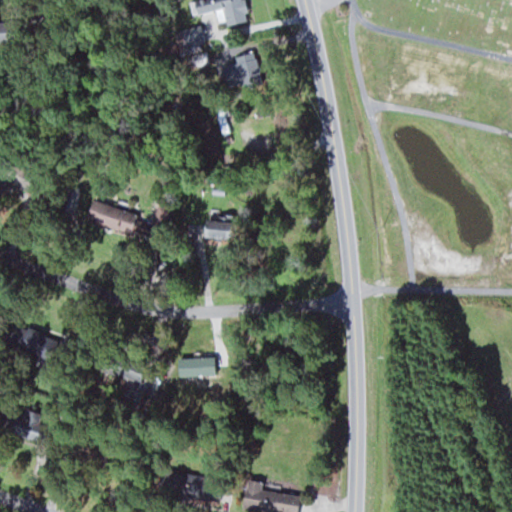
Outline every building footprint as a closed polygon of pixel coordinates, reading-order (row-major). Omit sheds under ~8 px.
[(249,21),(244,0),(198,0),(203,21),(218,18),(220,27),(249,21)] [(182,30),(187,48),(205,42),(200,25),(182,30)] [(222,70),(228,87),(247,80),(241,63),(222,70)] [(216,108),(223,134),(233,131),(227,105),(216,108)] [(143,233),(147,215),(91,201),(87,220),(143,233)] [(231,237),(231,220),(204,220),(204,237),(231,237)] [(55,336),(8,320),(0,343),(47,359),(55,336)] [(1,436),(36,436),(36,414),(1,414),(1,436)] [(107,442),(70,442),(70,465),(107,465),(107,442)] [(212,475),(161,470),(158,497),(209,502),(212,475)] [(264,511),(297,511),(300,495),(264,489),(265,482),(247,479),(243,509),(264,511)]
